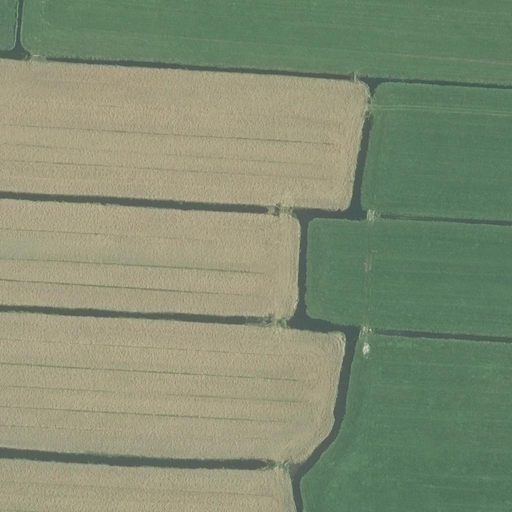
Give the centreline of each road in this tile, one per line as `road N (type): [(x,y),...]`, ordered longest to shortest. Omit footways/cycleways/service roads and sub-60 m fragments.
road 1 (track): [(353,109),(385,111),(369,227),(366,341),(343,439)]
road 2 (track): [(385,111),(511,118)]
